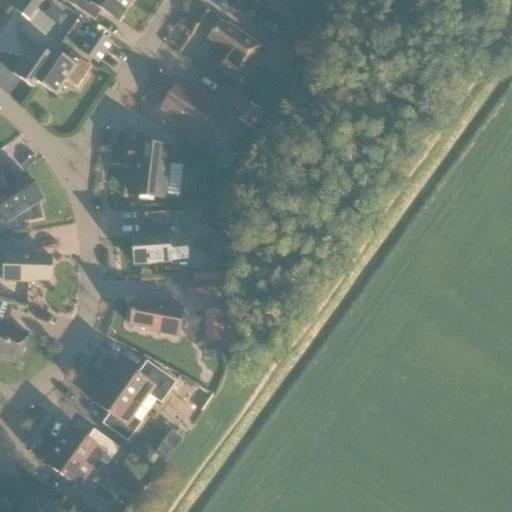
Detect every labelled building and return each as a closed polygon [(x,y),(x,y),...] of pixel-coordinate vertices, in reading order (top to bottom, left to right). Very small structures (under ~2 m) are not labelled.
[(44,1),(42,0),(23,0),(15,10),(28,21),(44,1)] [(131,3),(127,0),(68,0),(67,1),(96,20),(102,10),(119,21),(131,3)] [(214,46),(224,53),(214,68),(236,83),(245,68),(260,46),(228,25),(227,27),(220,22),(209,39),(215,44),(214,46)] [(114,44),(94,29),(79,49),(99,64),(114,44)] [(299,52),(276,37),(264,55),(287,71),(299,52)] [(33,88),(37,83),(37,82),(53,58),(53,57),(56,52),(53,57),(33,44),(13,74),(33,88)] [(67,59),(56,52),(53,57),(53,58),(37,82),(37,83),(56,96),(66,81),(77,88),(91,67),(71,53),(67,59)] [(179,83),(162,109),(184,124),(183,126),(197,136),(217,105),(203,96),(201,98),(179,83)] [(266,114),(227,86),(218,98),(242,114),(239,119),(255,130),(266,114)] [(129,161),(129,162),(134,163),(134,165),(134,168),(133,174),(131,194),(164,198),(164,194),(165,188),(167,173),(168,165),(168,161),(169,148),(147,145),(136,144),(136,146),(131,146),(129,161)] [(209,160),(184,144),(174,158),(199,175),(209,160)] [(43,220),(39,202),(43,199),(26,174),(16,181),(8,167),(0,172),(0,213),(6,223),(18,215),(24,224),(43,220)] [(218,225),(217,209),(200,210),(202,226),(218,225)] [(171,262),(170,249),(189,247),(186,211),(175,212),(145,214),(147,235),(133,236),(135,264),(171,262)] [(5,254),(4,282),(35,282),(35,281),(51,281),(52,257),(36,256),(36,254),(5,254)] [(188,283),(190,301),(224,299),(223,273),(193,275),(194,283),(188,283)] [(179,337),(184,308),(151,302),(151,305),(135,302),(130,325),(147,328),(146,331),(179,337)] [(224,327),(224,311),(208,311),(209,327),(224,327)] [(0,357),(18,364),(29,334),(0,323),(0,357)] [(114,373),(107,382),(140,406),(149,394),(162,403),(176,382),(147,362),(138,375),(119,361),(111,371),(114,373)] [(133,416),(140,406),(107,382),(100,392),(98,390),(91,400),(110,414),(103,424),(128,442),(142,423),(133,416)] [(71,428),(58,446),(90,469),(98,459),(107,465),(119,448),(94,430),(88,440),(71,428)] [(174,451),(182,439),(171,432),(163,443),(174,451)] [(90,469),(58,446),(45,464),(78,487),(90,469)] [(141,497),(150,485),(124,467),(116,479),(141,497)] [(105,511),(108,509),(85,491),(69,511),(105,511)]
